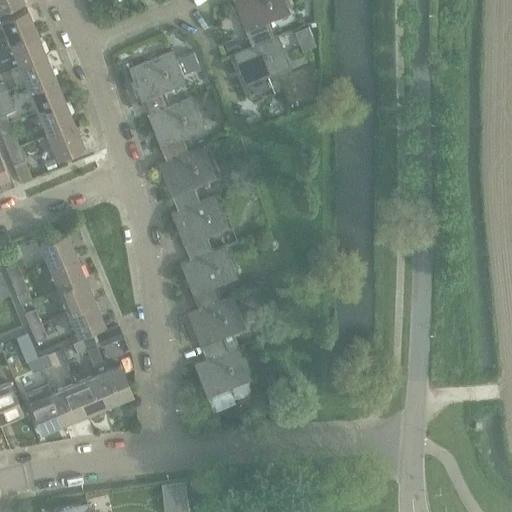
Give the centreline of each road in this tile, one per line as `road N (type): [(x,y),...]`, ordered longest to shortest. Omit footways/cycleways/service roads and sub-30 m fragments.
road 1 (tertiary): [(412,440),(415,0)]
road 2 (residential): [(170,457),(152,288),(126,169)]
road 3 (unclassified): [(170,457),(412,440)]
road 4 (unclassified): [(0,482),(170,457)]
road 5 (residential): [(0,219),(126,169)]
road 6 (residential): [(126,169),(83,45)]
road 7 (residential): [(83,45),(202,0)]
